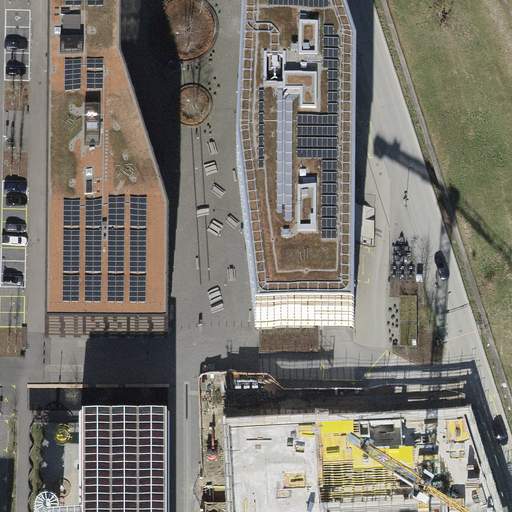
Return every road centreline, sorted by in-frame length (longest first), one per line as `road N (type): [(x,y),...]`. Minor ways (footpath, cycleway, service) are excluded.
road 1 (residential): [(359,0),(511,493)]
road 2 (unknown): [(234,511),(241,368)]
